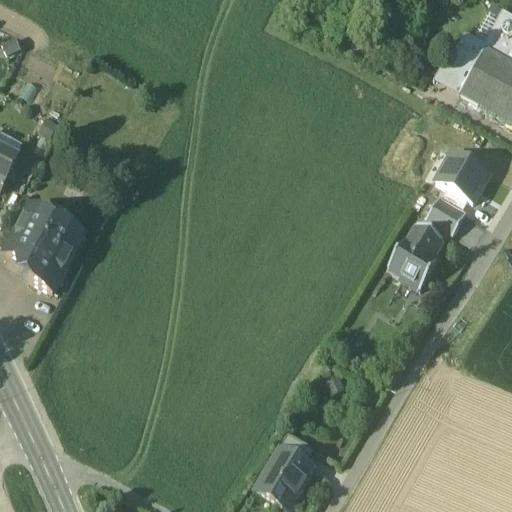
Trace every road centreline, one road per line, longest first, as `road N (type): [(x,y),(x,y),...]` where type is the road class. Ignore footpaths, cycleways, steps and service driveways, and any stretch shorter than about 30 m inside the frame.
road 1 (residential): [(332,511),(511,214)]
road 2 (residential): [(41,457),(152,511)]
